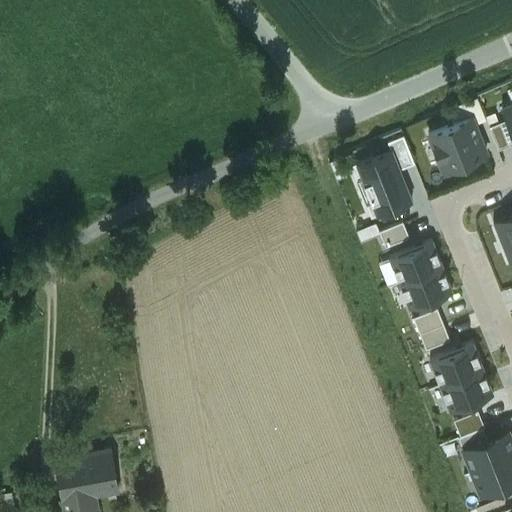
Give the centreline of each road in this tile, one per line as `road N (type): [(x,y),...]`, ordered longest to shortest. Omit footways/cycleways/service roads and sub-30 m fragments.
road 1 (unclassified): [(329,122),(39,260),(0,295)]
road 2 (residential): [(511,48),(329,122)]
road 3 (residential): [(511,362),(461,236),(462,207),(483,191)]
road 4 (unclassified): [(329,122),(230,0)]
